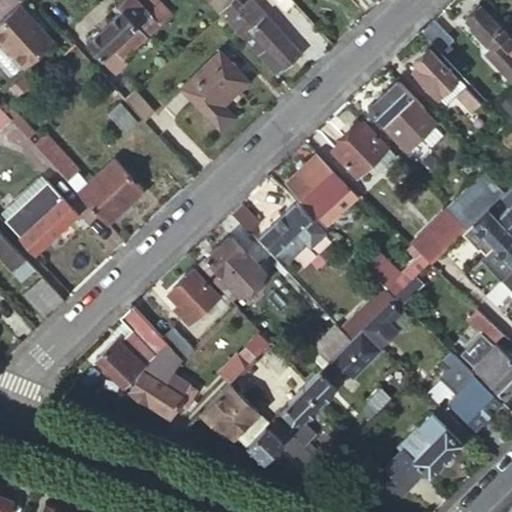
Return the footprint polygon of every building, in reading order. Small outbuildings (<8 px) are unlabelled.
[(121,0),(117,4),(122,9),(86,41),(100,57),(112,45),(121,56),(142,37),(131,26),(136,22),(146,33),(169,11),(158,0),(121,0)] [(208,0),(276,76),(300,55),(266,16),(258,23),(246,9),(237,0),(208,0)] [(258,23),(266,16),(253,2),(246,9),(258,23)] [(53,42),(21,6),(0,24),(0,38),(25,67),(53,42)] [(511,42),(511,43),(506,37),(506,35),(481,8),(467,21),(493,49),(485,55),(511,83),(511,42)] [(452,40),(433,20),(421,32),(441,51),(452,40)] [(438,98),(458,80),(428,50),(414,63),(417,67),(412,71),(438,98)] [(248,80),(219,51),(181,87),(220,129),(233,117),(221,105),(248,80)] [(124,100),(135,90),(137,88),(119,69),(107,80),(124,100)] [(437,121),(396,80),(367,108),(408,150),(437,121)] [(465,87),(458,80),(438,98),(447,106),(458,94),(465,87)] [(481,103),(465,87),(458,94),(474,110),(481,103)] [(124,100),(143,121),(155,111),(135,90),(124,100)] [(139,123),(121,103),(110,114),(128,133),(139,123)] [(2,112),(8,118),(28,140),(37,132),(32,126),(29,128),(9,106),(2,112)] [(397,156),(363,119),(332,149),(358,177),(367,167),(376,177),(397,156)] [(34,146),(107,224),(142,191),(114,161),(90,182),(79,171),(81,170),(47,134),(34,146)] [(352,191),(317,154),(286,182),(315,213),(330,200),(336,207),(352,191)] [(447,204),(467,226),(473,221),(489,205),(505,190),(483,168),(447,204)] [(77,214),(46,181),(4,221),(35,254),(77,214)] [(511,192),(507,188),(505,190),(489,205),(511,229),(511,192)] [(328,236),(298,201),(261,235),(285,260),(289,257),(292,260),(306,245),(312,251),(328,236)] [(261,225),(241,204),(231,213),(251,233),(261,225)] [(467,227),(446,205),(409,241),(420,253),(428,260),(430,262),(462,231),(467,227)] [(511,230),(511,229),(489,205),(473,221),(489,238),(480,246),(487,254),(495,246),(511,230)] [(467,227),(462,231),(478,248),(480,246),(489,238),(473,221),(467,226),(467,227)] [(0,256),(12,271),(25,258),(0,229),(0,256)] [(199,266),(224,293),(246,273),(237,263),(255,247),(239,229),(199,266)] [(511,230),(495,246),(511,263),(511,230)] [(487,254),(482,258),(502,280),(511,270),(511,263),(495,246),(487,254)] [(394,295),(428,260),(420,253),(397,277),(386,288),(394,295)] [(384,286),(386,288),(397,277),(375,256),(364,266),(384,286)] [(220,297),(195,269),(168,294),(187,314),(183,318),(190,325),(220,297)] [(47,319),(65,302),(44,279),(24,296),(47,319)] [(362,328),(394,295),(386,288),(384,286),(342,329),(351,339),(362,328)] [(400,301),(394,295),(362,328),(370,337),(396,311),(393,308),(400,301)] [(141,366),(143,368),(168,344),(163,340),(132,307),(118,320),(122,324),(131,334),(121,344),(114,336),(93,357),(121,386),(141,366)] [(504,334),(478,308),(467,318),(482,332),(495,344),(504,334)] [(131,334),(122,324),(111,334),(114,336),(121,344),(131,334)] [(370,337),(362,328),(351,339),(337,354),(302,388),(318,404),(378,344),(370,337)] [(184,362),(196,350),(175,329),(163,340),(168,344),(169,346),(178,355),(184,362)] [(473,366),(495,344),(482,332),(461,354),(473,366)] [(511,389),(511,361),(495,344),(473,366),(504,397),(511,389)] [(167,364),(178,355),(169,346),(157,357),(167,364)] [(248,346),(239,355),(249,365),(258,356),(248,346)] [(501,400),(451,352),(443,360),(466,382),(447,401),(475,428),(501,400)] [(222,371),(231,382),(249,365),(239,355),(222,371)] [(173,368),(167,364),(157,357),(143,369),(129,390),(146,402),(147,400),(169,414),(176,402),(183,407),(195,389),(170,373),(173,368)] [(410,377),(396,362),(374,385),(388,399),(410,377)] [(285,402),(301,379),(288,370),(272,393),(285,402)] [(230,383),(200,412),(220,432),(237,439),(239,437),(261,414),(230,383)] [(300,421),(318,404),(302,388),(273,417),(309,454),(313,450),(305,441),(313,433),(300,421)] [(462,440),(469,434),(440,406),(434,412),(462,440)] [(427,476),(462,440),(434,412),(399,447),(400,448),(377,471),(400,493),(423,470),(427,476)] [(261,414),(239,437),(247,444),(269,422),(265,418),(261,414)] [(315,459),(309,454),(273,417),(269,422),(247,444),(263,460),(281,441),(293,454),(295,453),(309,465),(315,459)] [(0,511),(10,511),(16,499),(0,492),(0,511)] [(73,511),(41,499),(35,511),(73,511)]
